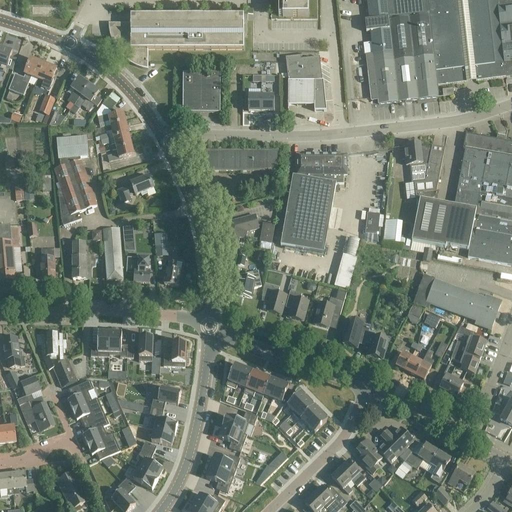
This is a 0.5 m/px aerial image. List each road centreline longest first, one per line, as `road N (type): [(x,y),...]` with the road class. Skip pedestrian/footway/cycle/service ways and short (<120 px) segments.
road 1 (unclassified): [(330,36),(261,36),(261,2),(99,5),(78,25)]
road 2 (residential): [(211,326),(99,310),(0,310)]
road 3 (residential): [(211,326),(202,242),(160,140)]
road 4 (tertiary): [(211,326),(194,436),(161,511)]
road 5 (unclassified): [(160,140),(341,136)]
road 6 (unclassified): [(341,136),(456,122),(511,104)]
road 7 (tertiary): [(358,387),(211,326)]
road 8 (residential): [(265,511),(327,452),(358,387)]
road 9 (residential): [(160,140),(119,82),(68,45)]
road 10 (tertiary): [(472,439),(358,387)]
road 11 (residential): [(0,460),(63,441),(67,425),(51,390)]
